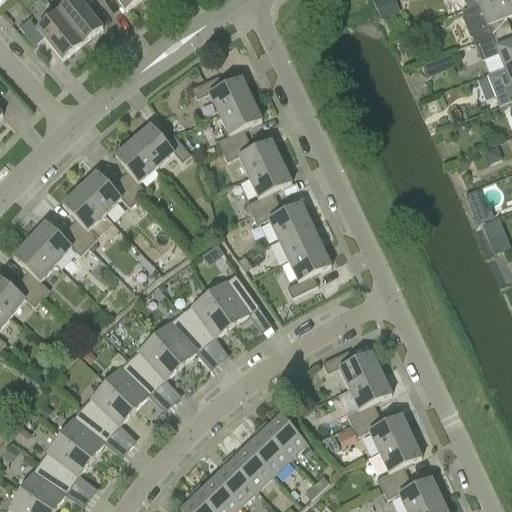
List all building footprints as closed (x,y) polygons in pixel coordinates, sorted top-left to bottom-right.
[(102,31),(84,9),(94,1),(93,0),(75,0),(56,16),(82,48),(102,31)] [(115,0),(125,14),(144,0),(115,0)] [(392,0),(379,0),(372,3),(379,21),(398,15),(392,0)] [(462,0),(447,0),(446,0),(451,14),(466,9),(462,0)] [(462,0),(467,11),(461,13),(461,15),(498,0),(462,0)] [(461,20),(469,39),(471,41),(472,43),(470,46),(470,48),(511,32),(506,21),(511,18),(511,0),(498,0),(461,15),(462,16),(461,20)] [(34,49),(44,41),(62,64),(82,48),(56,16),(37,32),(29,22),(19,31),(34,49)] [(480,64),(499,57),(505,71),(511,68),(511,35),(511,32),(470,48),(471,49),(475,49),(480,64)] [(415,47),(425,43),(421,34),(412,38),(415,47)] [(434,64),(421,69),(426,81),(439,76),(434,64)] [(199,75),(186,81),(197,104),(208,98),(218,119),(251,103),(241,82),(223,91),(218,80),(204,87),(199,75)] [(243,133),(261,125),(251,103),(218,119),(228,140),(217,145),(222,156),(248,144),(243,133)] [(463,125),(459,126),(457,130),(459,135),(463,136),(467,135),(469,131),(467,127),(463,125)] [(191,159),(172,138),(163,145),(150,129),(132,145),(156,172),(174,158),(182,167),(191,159)] [(271,145),(253,154),(248,144),(222,156),(226,166),(238,161),(248,182),(281,166),(271,145)] [(114,160),(128,175),(119,183),(137,205),(146,197),(138,187),(156,172),(132,145),(114,160)] [(458,163),(462,172),(467,170),(470,165),(467,159),(458,163)] [(273,196),(291,188),(281,166),(248,182),(258,203),(246,208),(251,219),(278,206),(273,196)] [(110,191),(96,176),(79,193),(104,219),(121,203),(130,212),(137,205),(119,183),(110,191)] [(62,209),(76,224),(68,232),(88,253),(96,244),(88,235),(104,219),(79,193),(62,209)] [(478,194),(465,199),(469,209),(482,204),(478,194)] [(301,208),(282,217),(278,206),(251,219),(256,229),(268,224),(278,245),(311,229),(301,208)] [(498,220),(481,227),(493,255),(510,248),(498,220)] [(60,240),(45,227),(29,244),(56,269),(71,252),(81,260),(88,253),(68,232),(60,240)] [(278,245),(288,266),(321,250),(311,229),(278,245)] [(49,294),(40,286),(56,269),(29,244),(13,261),(28,275),(20,284),(41,303),(49,294)] [(217,248),(213,250),(221,261),(224,258),(217,248)] [(291,302),(317,290),(312,280),(331,271),(321,250),(288,266),(298,286),(286,292),(291,302)] [(236,265),(244,276),(251,270),(243,260),(236,265)] [(259,312),(236,279),(209,298),(233,331),(259,312)] [(25,303),(35,311),(41,303),(20,284),(12,293),(0,282),(0,313),(10,321),(25,303)] [(233,331),(209,298),(181,319),(206,351),(216,343),(233,331)] [(0,354),(5,347),(0,342),(0,333),(10,321),(0,313),(0,354)] [(155,341),(182,371),(197,358),(206,351),(181,319),(155,341)] [(110,343),(116,337),(113,334),(107,340),(110,343)] [(182,371),(155,341),(130,363),(158,393),(166,385),(182,371)] [(327,378),(339,373),(348,394),(381,378),(371,357),(353,366),(348,355),(322,367),(327,378)] [(104,374),(98,380),(106,388),(135,416),(149,401),(158,393),(130,363),(122,356),(116,362),(114,360),(102,373),(104,374)] [(87,359),(83,362),(90,368),(93,365),(87,359)] [(359,415),(347,420),(352,431),(375,420),(370,410),(392,399),(381,378),(348,394),(359,415)] [(106,388),(82,413),(113,440),(121,431),(135,416),(106,388)] [(44,407),(38,415),(46,421),(52,413),(44,407)] [(61,440),(92,465),(105,449),(113,440),(82,413),(61,440)] [(270,429),(266,425),(259,432),(290,465),(307,448),(280,420),(270,429)] [(357,441),(368,435),(378,457),(411,441),(401,420),(380,430),(375,420),(352,431),(357,441)] [(23,431),(16,441),(25,448),(32,438),(23,431)] [(252,439),(256,443),(246,452),(274,480),(290,465),(259,432),(252,439)] [(92,465),(61,440),(40,466),(72,491),(80,481),(92,465)] [(388,478),(377,483),(382,493),(405,483),(400,472),(421,462),(411,441),(378,457),(388,478)] [(18,453),(9,447),(2,457),(11,463),(18,453)] [(237,461),(233,457),(226,464),(257,496),(274,480),(246,452),(237,461)] [(219,470),(223,474),(213,483),(241,511),(257,496),(226,464),(219,470)] [(20,495),(46,511),(57,511),(65,500),(72,491),(40,466),(20,495)] [(329,487),(323,481),(314,489),(320,496),(329,487)] [(204,492),(200,488),(193,495),(209,511),(240,511),(241,511),(213,483),(204,492)] [(431,483),(413,491),(409,493),(405,483),(382,493),(387,503),(398,498),(404,511),(423,511),(441,504),(431,483)] [(305,498),(311,504),(320,496),(314,489),(305,498)] [(8,511),(46,511),(20,495),(8,511)] [(190,505),(182,511),(209,511),(193,495),(186,502),(190,505)]
